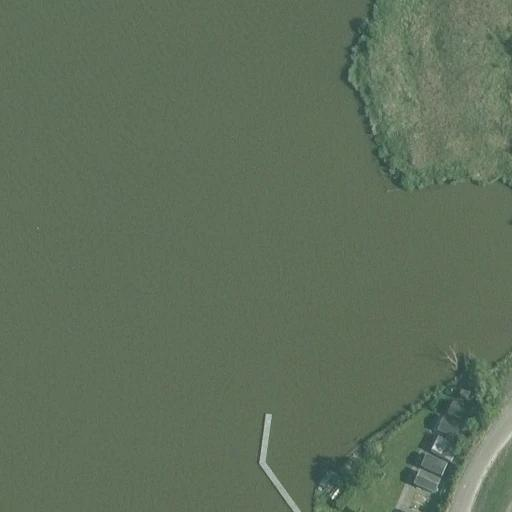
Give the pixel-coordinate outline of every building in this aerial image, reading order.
[(467,427),(473,414),(454,405),(448,418),(467,427)] [(458,443),(464,430),(444,422),(439,434),(458,443)] [(451,465),(459,451),(439,440),(431,454),(451,465)] [(442,480),(447,468),(427,459),(422,472),(442,480)] [(435,497),(440,484),(420,475),(414,488),(435,497)] [(419,511),(434,511),(438,502),(418,494),(412,509),(419,511)]
